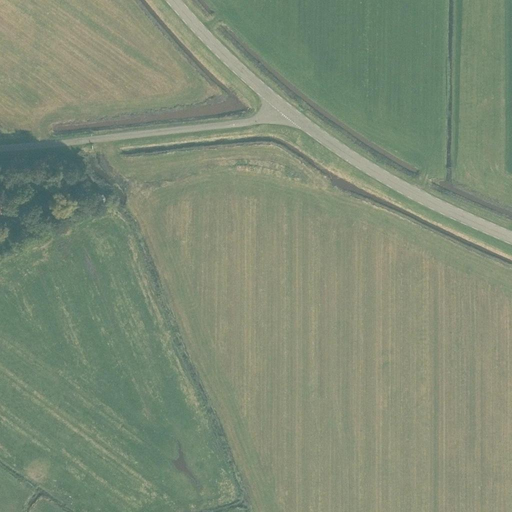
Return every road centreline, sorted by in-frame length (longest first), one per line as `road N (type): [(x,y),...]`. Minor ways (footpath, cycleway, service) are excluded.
road 1 (track): [(252,472),(104,138)]
road 2 (unclassified): [(0,148),(251,121),(284,109)]
road 3 (tertiary): [(511,238),(374,173),(284,109)]
road 4 (tertiary): [(284,109),(172,0)]
